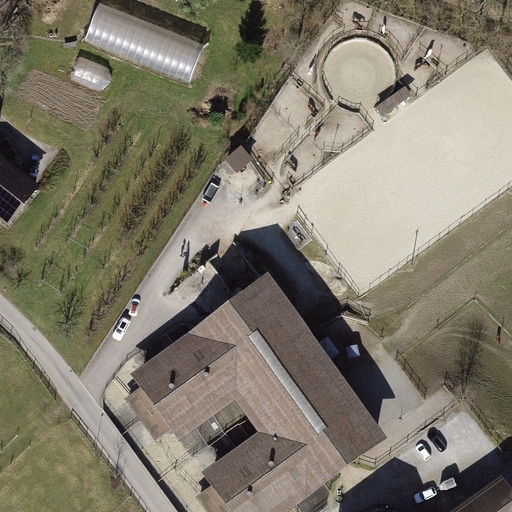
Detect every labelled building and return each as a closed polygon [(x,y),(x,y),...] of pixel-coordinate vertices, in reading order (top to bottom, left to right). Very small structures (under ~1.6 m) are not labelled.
[(80,39),(199,88),(215,51),(96,1),(80,39)] [(2,159),(0,160),(0,218),(11,227),(41,190),(2,159)] [(240,298),(264,281),(238,246),(215,263),(240,298)] [(200,477),(224,511),(299,511),(384,453),(265,284),(127,380),(176,450),(233,410),(254,440),(200,477)] [(511,511),(511,502),(498,484),(459,511),(511,511)]
